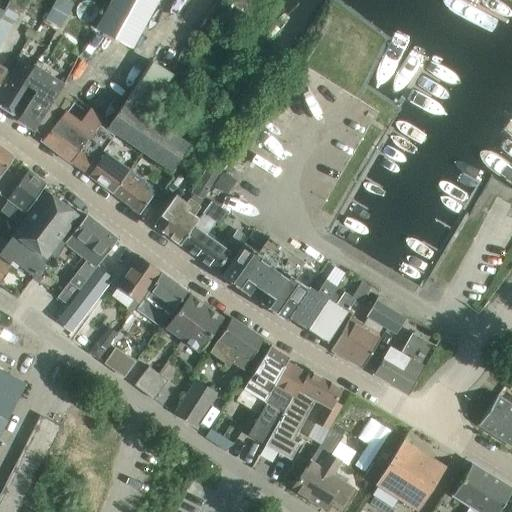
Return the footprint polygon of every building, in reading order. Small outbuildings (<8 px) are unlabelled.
[(57,0),(45,22),(58,30),(72,5),(63,0),(57,0)] [(113,0),(97,30),(132,50),(160,0),(113,0)] [(0,17),(0,45),(1,44),(13,21),(17,13),(5,7),(1,15),(0,17)] [(0,86),(0,106),(15,115),(25,101),(21,98),(28,86),(26,84),(29,74),(32,70),(36,61),(24,52),(2,83),(0,86)] [(17,119),(31,128),(52,100),(66,82),(36,61),(32,70),(29,74),(26,84),(28,86),(21,98),(25,101),(15,115),(18,117),(17,119)] [(108,127),(128,141),(146,114),(173,74),(154,61),(108,127)] [(293,106),(302,102),(291,80),(281,84),(293,106)] [(246,155),(280,111),(264,98),(230,142),(246,155)] [(70,162),(88,140),(95,132),(96,133),(103,129),(108,122),(90,108),(80,122),(65,110),(42,141),(70,162)] [(128,141),(171,170),(189,143),(146,114),(128,141)] [(88,176),(112,193),(129,171),(88,140),(70,162),(88,175),(88,176)] [(201,179),(218,148),(205,142),(189,172),(201,179)] [(0,175),(2,172),(14,156),(0,146),(0,175)] [(153,225),(180,243),(193,225),(198,218),(193,214),(203,199),(221,172),(210,165),(193,192),(186,202),(175,194),(164,209),(153,225)] [(6,179),(0,188),(0,194),(24,211),(33,199),(45,183),(27,169),(15,186),(6,179)] [(129,171),(112,193),(139,214),(151,198),(153,195),(152,194),(154,191),(150,189),(152,186),(130,170),(129,171)] [(223,171),(213,185),(226,194),(236,181),(223,171)] [(8,242),(7,241),(0,251),(0,255),(22,271),(23,268),(34,276),(67,230),(78,214),(45,189),(33,206),(8,242)] [(210,202),(202,213),(220,225),(228,213),(210,202)] [(79,288),(89,275),(117,239),(86,214),(64,242),(86,259),(69,280),(57,296),(67,304),(79,288)] [(193,225),(180,243),(216,270),(229,253),(213,241),(214,240),(207,235),(193,225)] [(236,231),(226,245),(236,252),(243,243),(246,239),(236,231)] [(254,285),(259,288),(286,250),(268,237),(263,245),(269,250),(264,257),(243,243),(236,252),(221,276),(248,294),(254,285)] [(285,320),(287,317),(309,288),(308,287),(308,288),(287,273),(292,266),(299,270),(304,262),(286,250),(259,288),(264,291),(257,301),(285,320)] [(139,255),(127,271),(117,285),(134,298),(127,307),(132,311),(139,301),(137,299),(147,286),(159,270),(139,255)] [(0,281),(10,266),(0,259),(0,281)] [(161,272),(149,288),(143,296),(169,315),(175,307),(187,291),(161,272)] [(100,282),(89,275),(67,305),(78,313),(100,282)] [(287,317),(307,330),(328,299),(336,288),(325,280),(316,293),(309,288),(287,317)] [(352,296),(361,302),(370,287),(360,281),(352,296)] [(328,299),(307,330),(326,342),(337,326),(355,300),(344,292),(336,304),(328,299)] [(165,326),(182,338),(207,306),(189,293),(165,326)] [(366,316),(367,317),(386,328),(394,333),(404,319),(376,300),(366,316)] [(207,306),(182,338),(198,351),(223,318),(207,306)] [(330,349),(362,367),(372,350),(386,328),(367,317),(362,325),(349,316),(330,349)] [(231,317),(220,334),(208,351),(224,362),(222,363),(227,366),(231,361),(242,369),(252,355),(263,338),(231,317)] [(389,345),(372,374),(408,394),(436,346),(413,333),(401,353),(389,345)] [(95,341),(87,351),(97,358),(104,348),(95,341)] [(270,346),(242,390),(263,403),(257,413),(258,414),(247,434),(263,444),(290,397),(272,387),(287,361),(289,358),(270,346)] [(307,373),(287,361),(272,387),(290,397),(264,444),(290,459),(301,438),(294,434),(314,400),(325,406),(315,422),(327,429),(341,405),(335,401),(342,388),(309,369),(307,373)] [(112,371),(118,375),(123,378),(128,370),(118,363),(112,371)] [(133,384),(143,392),(157,372),(148,365),(133,384)] [(0,369),(0,433),(26,383),(0,369)] [(511,369),(502,385),(511,390),(511,369)] [(143,392),(152,399),(167,380),(157,372),(143,392)] [(195,380),(175,412),(195,425),(215,393),(195,380)] [(511,404),(497,395),(478,424),(511,446),(511,404)] [(40,414),(34,425),(56,435),(61,425),(40,414)] [(223,438),(231,427),(213,414),(205,425),(223,438)] [(34,425),(29,435),(50,446),(56,435),(34,425)] [(330,427),(310,460),(292,487),(323,507),(330,497),(341,505),(352,487),(336,477),(333,475),(341,461),(331,454),(343,435),(330,427)] [(29,435),(23,446),(45,457),(50,446),(29,435)] [(375,483),(376,484),(416,509),(445,466),(403,439),(385,469),(375,483)] [(23,446),(18,457),(40,467),(45,457),(23,446)] [(18,457),(13,467),(34,478),(40,467),(18,457)] [(371,492),(376,484),(375,483),(385,469),(372,461),(362,477),(369,482),(365,488),(371,492)] [(497,511),(500,508),(506,511),(511,502),(511,487),(471,463),(461,480),(453,494),(470,505),(465,511),(497,511)] [(13,467),(7,478),(29,489),(34,478),(13,467)] [(7,478),(2,489),(23,500),(29,489),(7,478)] [(2,489),(0,492),(0,501),(18,511),(23,500),(2,489)] [(387,511),(392,506),(374,494),(369,502),(384,511),(387,511)] [(0,501),(0,511),(17,511),(18,511),(0,501)]
